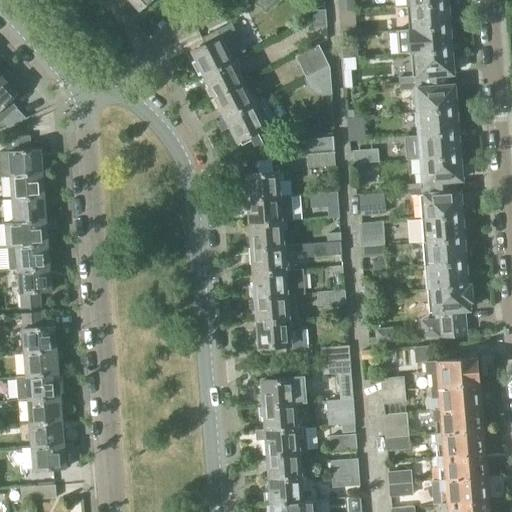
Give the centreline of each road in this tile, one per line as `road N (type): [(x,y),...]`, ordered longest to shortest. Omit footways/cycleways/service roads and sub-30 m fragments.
road 1 (residential): [(375,511),(332,0)]
road 2 (tertiary): [(216,511),(188,164),(148,113),(92,93)]
road 3 (residential): [(92,93),(87,129),(115,511)]
road 4 (residential): [(491,0),(511,265)]
road 5 (residential): [(92,93),(202,0)]
road 6 (tertiary): [(92,93),(0,2)]
